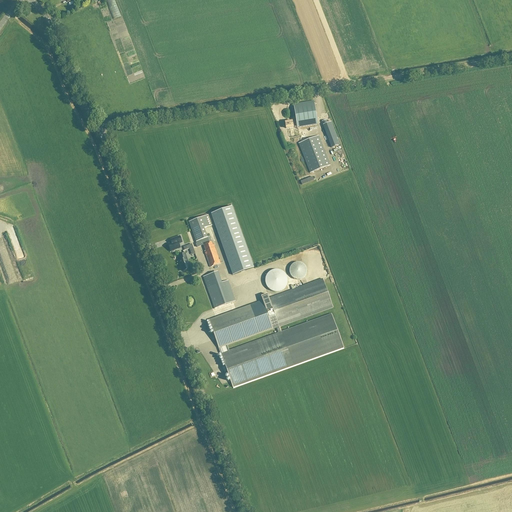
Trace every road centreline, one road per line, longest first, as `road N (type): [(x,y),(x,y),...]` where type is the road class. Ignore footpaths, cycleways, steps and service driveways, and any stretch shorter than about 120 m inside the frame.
road 1 (unclassified): [(245,511),(98,129)]
road 2 (unclassified): [(98,129),(316,90)]
road 3 (track): [(316,90),(511,57)]
road 4 (unclassified): [(98,129),(46,15),(30,0)]
